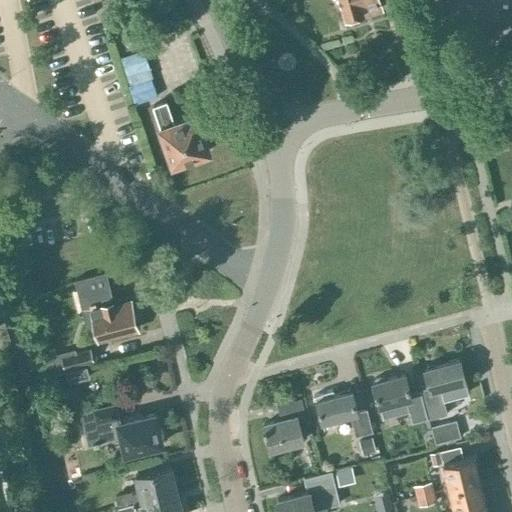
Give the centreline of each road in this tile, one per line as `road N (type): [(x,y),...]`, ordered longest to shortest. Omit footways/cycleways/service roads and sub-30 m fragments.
road 1 (unclassified): [(269,131),(329,113),(511,88)]
road 2 (residential): [(236,511),(218,432),(221,395),(269,282)]
road 3 (unclassified): [(269,282),(283,214),(269,131)]
road 4 (residential): [(212,0),(269,131)]
